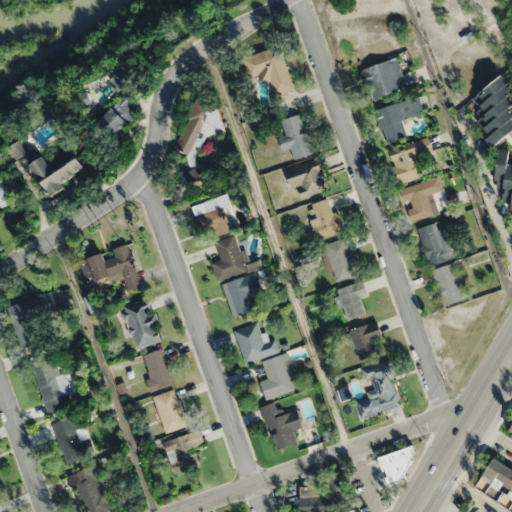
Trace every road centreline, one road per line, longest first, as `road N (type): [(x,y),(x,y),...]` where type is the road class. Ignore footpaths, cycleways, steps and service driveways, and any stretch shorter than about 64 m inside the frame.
road 1 (residential): [(299,0),(444,417)]
road 2 (residential): [(0,269),(128,180),(152,145),(173,72),(236,23),(282,0)]
road 3 (residential): [(138,169),(262,511)]
road 4 (residential): [(172,511),(444,417)]
road 5 (primary): [(511,355),(417,511)]
road 6 (residential): [(0,384),(45,511)]
